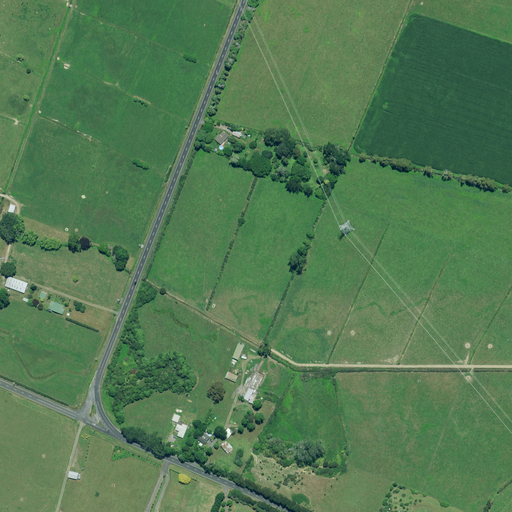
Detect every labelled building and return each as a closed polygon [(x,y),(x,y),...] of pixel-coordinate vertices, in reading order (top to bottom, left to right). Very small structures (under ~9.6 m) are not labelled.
[(221,144),(229,135),(224,130),(215,139),(221,144)] [(24,293),(28,283),(8,276),(5,286),(24,293)] [(62,308),(63,306),(51,301),(48,309),(63,314),(65,309),(62,308)] [(238,360),(244,346),(238,344),(232,358),(238,360)] [(235,382),(238,376),(228,371),(225,378),(235,382)] [(251,395),(253,391),(249,388),(244,398),(248,401),(249,399),(250,400),(249,402),(253,404),(254,404),(256,401),(252,399),(253,397),(251,395)] [(180,416),(175,414),(172,420),(178,423),(180,416)] [(183,438),(187,426),(182,424),(182,426),(177,424),(175,430),(179,431),(177,436),(183,438)] [(75,433),(77,429),(67,425),(65,429),(75,433)] [(210,437),(205,433),(204,432),(203,433),(202,435),(201,434),(199,437),(202,439),(200,441),(204,444),(210,437)] [(233,449),(233,448),(226,441),(224,443),(223,443),(220,445),(228,454),(233,449)] [(77,479),(78,473),(69,471),(68,477),(77,479)]
